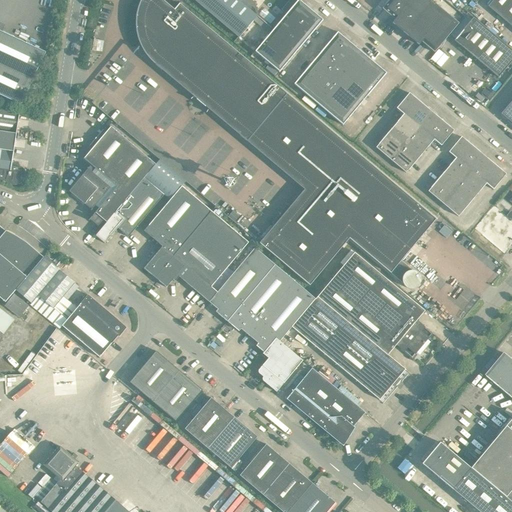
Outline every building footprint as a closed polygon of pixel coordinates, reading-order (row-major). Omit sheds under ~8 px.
[(139,42),(140,44),(141,47),(142,49),(144,52),(146,55),(148,58),(150,60),(151,61),(153,63),(154,64),(246,141),(287,94),(179,4),(174,10),(162,0),(140,0),(140,3),(139,4),(138,7),(138,9),(137,10),(137,12),(136,15),(136,17),(136,20),(136,22),(136,24),(136,26),(136,28),(136,30),(137,34),(137,35),(137,37),(138,39),(138,40),(139,42)] [(238,1),(237,0),(193,0),(240,39),(255,22),(267,33),(272,27),(259,14),(257,17),(238,1)] [(299,0),(277,27),(255,53),(280,73),(323,21),(299,0)] [(434,53),(458,24),(430,0),(389,0),(382,9),(405,29),(403,32),(408,36),(410,33),(434,53)] [(511,0),(487,0),(483,5),(511,28),(511,0)] [(454,41),(498,78),(511,61),(511,50),(473,18),(454,41)] [(46,53),(0,31),(0,96),(21,106),(46,53)] [(294,85),(318,105),(343,126),(387,74),(338,33),(294,85)] [(442,62),(453,71),(460,61),(449,53),(442,62)] [(476,86),(472,91),(486,103),(494,94),(486,87),(482,91),(476,86)] [(379,144),(376,148),(406,173),(409,169),(434,140),(441,146),(454,131),(450,128),(450,127),(435,114),(435,115),(431,112),(428,109),(413,96),(409,93),(396,108),(403,114),(379,144)] [(390,273),(401,261),(436,219),(287,94),(246,141),(304,190),(259,243),(309,286),(349,239),(390,273)] [(511,97),(499,113),(511,123),(511,97)] [(0,179),(12,185),(14,185),(16,185),(18,185),(20,185),(22,184),(23,183),(25,181),(26,179),(26,177),(27,175),(26,173),(26,171),(24,169),(11,167),(20,115),(0,111),(0,179)] [(93,166),(72,191),(109,223),(146,179),(145,177),(156,164),(113,128),(86,160),(93,166)] [(486,184),(493,190),(506,174),(502,171),(487,158),(480,153),(473,146),(465,140),(461,137),(448,152),(456,158),(431,188),(428,191),(458,217),(461,213),(486,184)] [(109,223),(97,236),(106,244),(120,228),(131,238),(166,196),(146,179),(109,223)] [(158,278),(214,213),(184,187),(146,231),(165,247),(146,268),(158,278)] [(511,243),(511,220),(494,205),(474,229),(504,253),(511,243)] [(158,278),(169,288),(175,281),(178,282),(182,277),(205,297),(212,288),(211,286),(248,242),(214,213),(158,278)] [(8,301),(18,290),(45,258),(45,257),(26,242),(8,231),(0,240),(0,297),(1,299),(3,297),(8,301)] [(228,324),(276,267),(256,249),(210,303),(220,311),(219,316),(228,324)] [(318,298),(388,357),(397,347),(412,359),(432,335),(417,322),(425,313),(355,254),(318,298)] [(45,258),(18,290),(34,303),(40,295),(59,312),(80,287),(45,258)] [(414,289),(415,288),(417,287),(418,286),(419,285),(419,284),(420,283),(420,282),(420,281),(420,280),(420,279),(420,278),(420,277),(419,276),(419,275),(418,274),(417,273),(416,272),(415,272),(414,271),(401,261),(390,273),(403,284),(403,285),(404,286),(405,287),(406,288),(407,288),(409,289),(410,289),(411,289),(412,289),(413,289),(414,289)] [(277,340),(281,343),(293,329),(316,300),(276,267),(228,324),(237,331),(242,330),(260,345),(259,350),(264,354),(277,340)] [(5,306),(19,318),(29,307),(14,295),(5,306)] [(77,309),(64,325),(102,357),(120,336),(122,337),(129,328),(93,298),(89,295),(77,309)] [(316,300),(293,329),(381,402),(406,372),(388,357),(318,298),(316,301),(316,300)] [(51,318),(35,304),(34,305),(32,303),(30,305),(48,320),(51,318)] [(277,340),(264,354),(263,356),(269,360),(261,370),(260,372),(261,374),(260,375),(263,378),(263,379),(263,380),(263,382),(278,393),(303,362),(281,343),(277,340)] [(155,402),(181,372),(157,352),(131,383),(155,402)] [(511,359),(504,353),(504,354),(486,376),(485,376),(511,398),(511,359)] [(342,444),(367,414),(313,370),(288,399),(342,444)] [(44,413),(60,394),(34,372),(18,391),(44,413)] [(181,372),(155,402),(178,422),(204,392),(181,372)] [(78,376),(62,393),(69,400),(77,391),(81,395),(89,386),(78,376)] [(210,449),(236,419),(213,399),(187,430),(210,449)] [(236,419),(210,449),(233,469),(259,438),(236,419)] [(511,419),(471,469),(511,502),(511,419)] [(0,468),(9,476),(41,439),(22,423),(0,448),(0,468)] [(471,469),(441,443),(423,465),(453,490),(471,469)] [(282,511),(289,511),(313,484),(267,445),(241,476),(282,511)] [(79,463),(75,460),(78,456),(74,453),(71,457),(60,447),(43,466),(62,482),(59,486),(64,490),(48,509),(50,511),(126,511),(75,467),(79,463)] [(511,511),(511,502),(471,469),(453,490),(479,511),(511,511)] [(313,484),(289,511),(329,511),(336,504),(313,484)]
